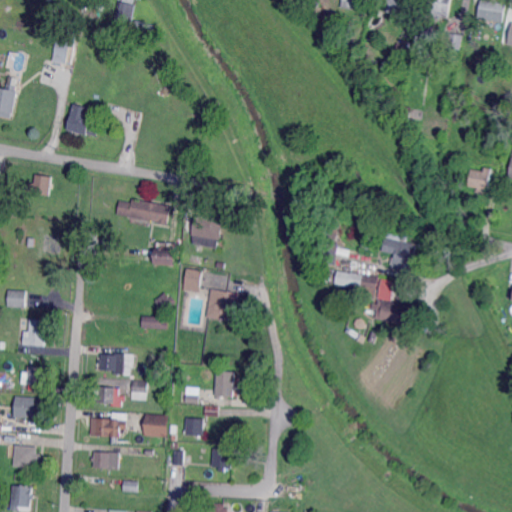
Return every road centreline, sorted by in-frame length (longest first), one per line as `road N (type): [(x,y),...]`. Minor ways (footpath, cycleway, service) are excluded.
road 1 (residential): [(176,511),(194,489),(265,491),(274,477),(279,354),(262,290)]
road 2 (residential): [(83,248),(64,511)]
road 3 (residential): [(0,148),(238,190)]
